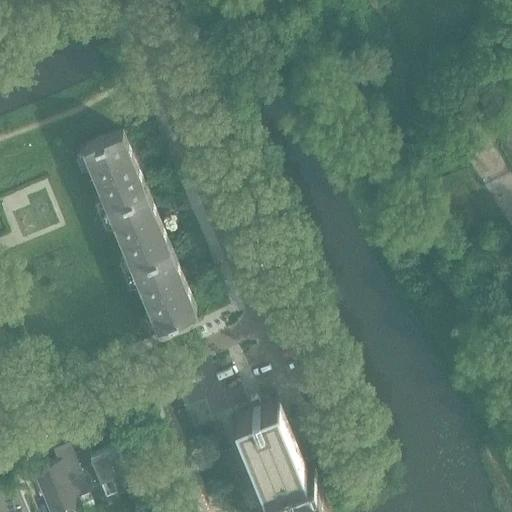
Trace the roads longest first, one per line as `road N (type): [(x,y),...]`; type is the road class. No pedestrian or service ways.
road 1 (residential): [(260,324),(120,0)]
road 2 (residential): [(17,427),(260,324)]
road 3 (residential): [(312,451),(260,324)]
